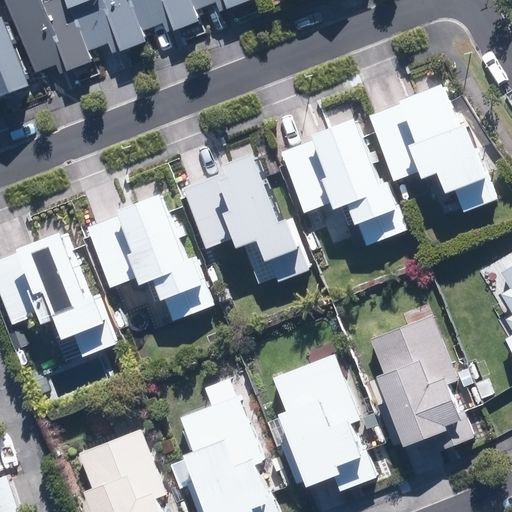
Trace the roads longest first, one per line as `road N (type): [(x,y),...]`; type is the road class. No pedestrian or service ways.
road 1 (residential): [(447,0),(0,169)]
road 2 (residential): [(0,367),(50,511)]
